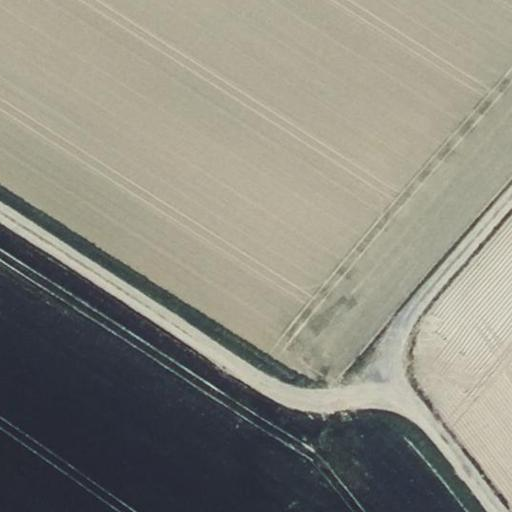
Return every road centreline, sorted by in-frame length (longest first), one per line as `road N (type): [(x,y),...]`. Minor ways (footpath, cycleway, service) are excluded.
road 1 (track): [(490,511),(419,420),(374,381),(326,399),(274,396),(0,217)]
road 2 (track): [(511,205),(418,312),(374,381)]
